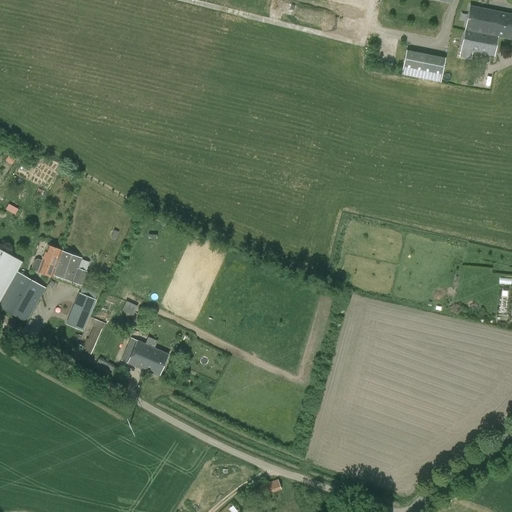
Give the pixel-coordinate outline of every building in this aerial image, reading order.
[(511,15),(470,7),(461,50),(494,57),(498,38),(511,40),(511,38),(511,15)] [(445,59),(425,55),(421,78),(441,82),(445,59)] [(17,213),(19,207),(9,204),(7,210),(17,213)] [(40,273),(53,277),(63,252),(62,252),(62,251),(50,247),(44,262),(40,260),(37,262),(34,270),(40,273)] [(0,308),(26,323),(42,296),(13,279),(22,263),(0,249),(0,308)] [(78,269),(82,259),(63,252),(53,277),(54,278),(54,276),(83,286),(88,272),(78,269)] [(70,325),(86,332),(99,302),(83,295),(70,325)] [(124,310),(134,314),(138,305),(127,301),(124,310)] [(103,330),(106,324),(94,319),(92,325),(94,326),(88,339),(86,338),(81,350),(90,355),(102,329),(103,330)] [(159,377),(168,355),(138,342),(128,364),(159,377)] [(115,378),(120,369),(100,358),(95,366),(115,378)] [(262,497),(282,490),(278,480),(259,487),(262,497)]
